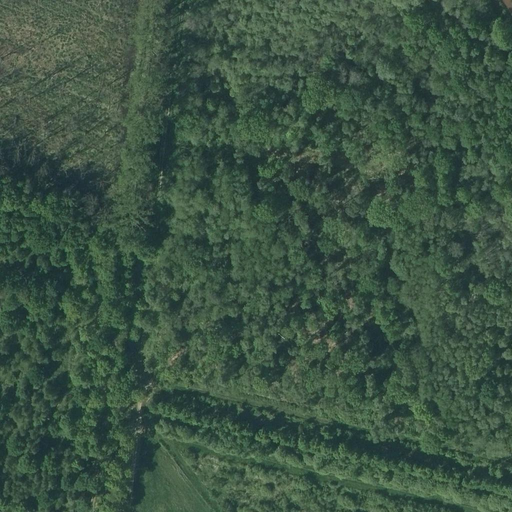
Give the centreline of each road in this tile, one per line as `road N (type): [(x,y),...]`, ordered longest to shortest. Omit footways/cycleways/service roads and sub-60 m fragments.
road 1 (track): [(152,0),(91,511)]
road 2 (track): [(124,511),(182,0)]
road 3 (track): [(511,461),(139,379)]
road 4 (track): [(124,231),(0,221)]
